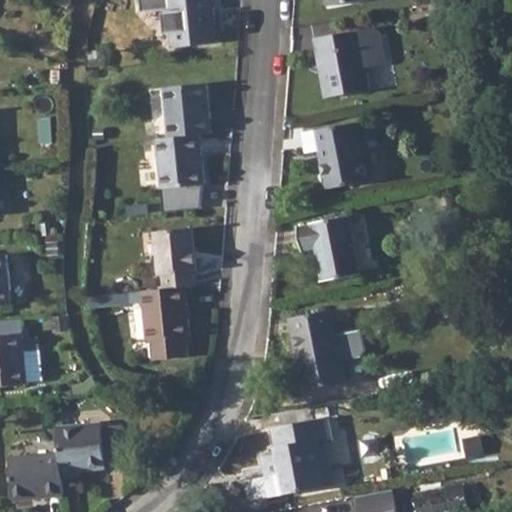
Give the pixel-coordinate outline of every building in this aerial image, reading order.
[(142,0),(143,12),(170,9),(174,47),(220,41),(215,0),(142,0)] [(375,26),(316,38),(326,96),(371,88),(368,66),(382,63),(387,58),(381,30),(375,26)] [(165,87),(169,137),(202,133),(214,132),(209,84),(165,87)] [(359,122),(304,132),(308,152),(321,151),(327,188),(369,180),(359,122)] [(169,137),(157,138),(162,187),(206,182),(202,133),(169,137)] [(313,225),(299,227),(304,250),(317,248),(323,280),(361,273),(350,214),(313,222),(313,225)] [(162,273),(164,287),(187,284),(196,284),(195,270),(199,270),(194,227),(155,232),(160,274),(162,273)] [(10,255),(0,255),(0,304),(14,303),(10,255)] [(164,287),(142,290),(147,338),(151,339),(154,360),(189,356),(187,334),(192,334),(187,284),(164,287)] [(333,309),(292,317),(307,387),(346,380),(333,309)] [(25,332),(0,335),(0,385),(30,382),(29,381),(45,380),(42,351),(27,352),(25,332)] [(268,476),(247,480),(251,499),(334,483),(325,443),(333,442),(329,419),(274,429),(279,453),(265,456),(268,476)] [(103,424),(57,428),(59,451),(61,476),(80,475),(80,470),(107,468),(107,465),(127,463),(124,427),(104,429),(103,424)] [(61,476),(59,451),(11,456),(16,501),(63,495),(61,476)] [(462,485),(413,494),(416,511),(446,511),(466,508),(462,485)] [(395,511),(391,488),(355,495),(358,511),(395,511)]
